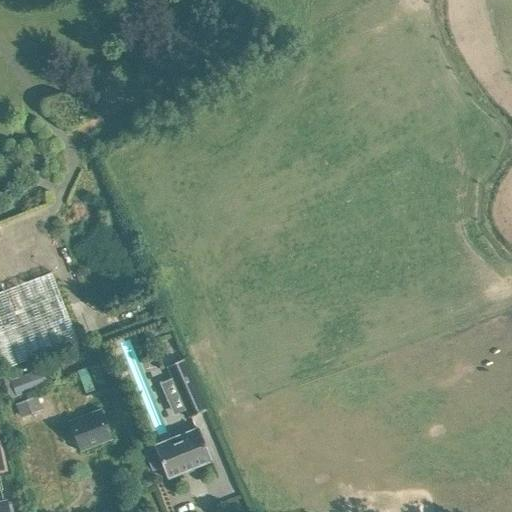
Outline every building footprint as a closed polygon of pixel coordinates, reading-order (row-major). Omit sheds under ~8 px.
[(51,272),(0,291),(0,352),(6,368),(77,340),(71,324),(51,272)] [(159,336),(167,333),(163,323),(155,326),(159,336)] [(183,359),(166,366),(189,417),(205,410),(183,359)] [(41,368),(4,382),(10,398),(47,384),(41,368)] [(100,409),(69,421),(80,451),(111,439),(100,409)] [(154,448),(145,452),(152,470),(162,466),(167,478),(211,460),(198,428),(153,446),(154,448)] [(0,511),(11,511),(10,503),(6,504),(3,491),(0,491),(0,511)]
